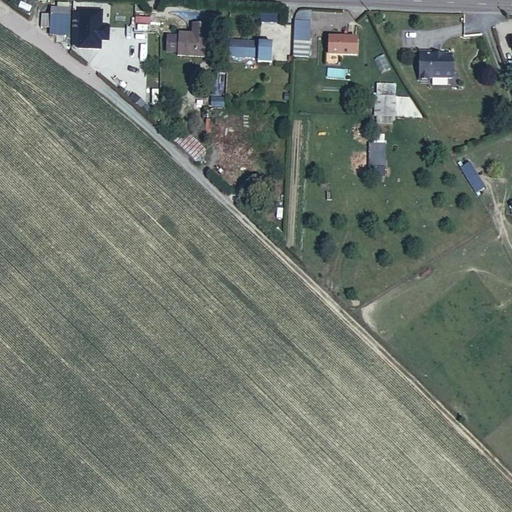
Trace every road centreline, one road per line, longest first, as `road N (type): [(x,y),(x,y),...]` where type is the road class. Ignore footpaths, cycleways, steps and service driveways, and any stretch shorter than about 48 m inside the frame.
road 1 (track): [(511,479),(248,221)]
road 2 (secondary): [(384,0),(511,6)]
